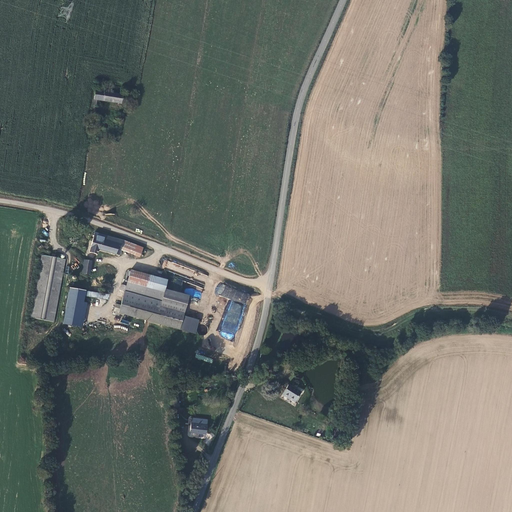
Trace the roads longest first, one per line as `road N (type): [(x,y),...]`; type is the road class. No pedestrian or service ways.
road 1 (tertiary): [(268,287),(295,118),(343,0)]
road 2 (unclassified): [(0,200),(78,216),(268,287)]
road 3 (tertiary): [(194,511),(255,349),(268,287)]
